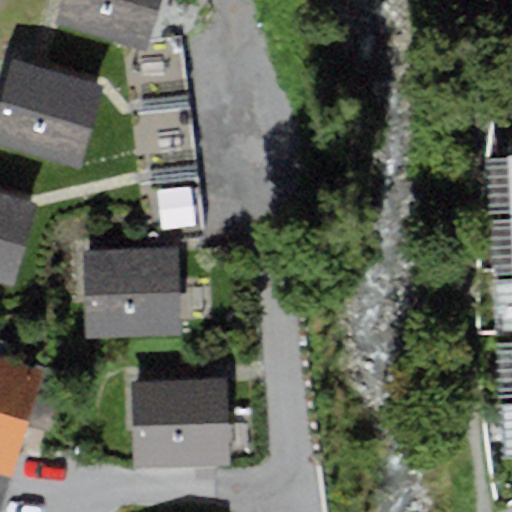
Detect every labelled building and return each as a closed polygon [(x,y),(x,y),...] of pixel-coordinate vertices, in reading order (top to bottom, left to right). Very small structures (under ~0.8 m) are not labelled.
[(155,0),(58,0),(52,23),(142,48),(155,0)] [(99,83),(14,58),(2,97),(0,103),(0,144),(75,167),(99,83)] [(30,203),(0,194),(0,277),(9,280),(30,203)] [(177,243),(79,246),(80,290),(81,335),(179,332),(177,243)] [(36,367),(0,356),(0,484),(22,412),(36,367)] [(224,372),(129,373),(130,420),(131,464),(225,463),(224,372)]
